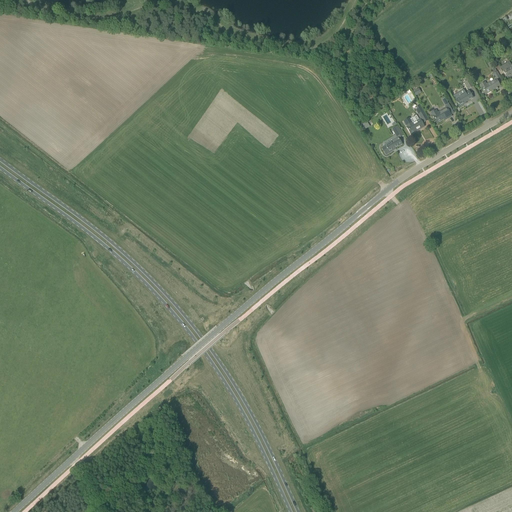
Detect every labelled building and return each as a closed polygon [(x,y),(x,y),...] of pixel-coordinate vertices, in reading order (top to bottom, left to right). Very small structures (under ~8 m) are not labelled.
[(509,62),(501,67),(508,78),(511,76),(511,75),(511,74),(511,64),(511,65),(509,62)] [(485,82),(480,85),(485,94),(496,88),(497,90),(501,88),(496,80),(500,78),(497,72),(492,75),(494,80),(486,84),(485,82)] [(464,83),(468,90),(473,87),(469,80),(464,83)] [(453,96),(460,107),(464,105),(463,104),(473,98),(468,91),(462,95),(460,92),(453,96)] [(451,117),(450,115),(453,113),(448,105),(445,106),(446,109),(437,114),(436,111),(431,113),(437,123),(446,117),(447,119),(449,118),(448,118),(451,117)] [(419,106),(415,109),(421,119),(425,117),(419,106)] [(409,119),(404,122),(407,127),(406,128),(411,135),(417,131),(417,130),(420,129),(424,127),(420,119),(412,124),(409,119)] [(367,122),(360,126),(363,131),(365,130),(364,129),(369,126),(367,122)] [(398,127),(393,130),(396,135),(398,138),(403,135),(398,127)] [(385,147),(382,149),(386,155),(393,151),(396,149),(395,148),(402,145),(398,138),(396,135),(393,137),(395,140),(385,146),(385,147)] [(177,399),(188,405),(191,400),(181,393),(177,399)]
